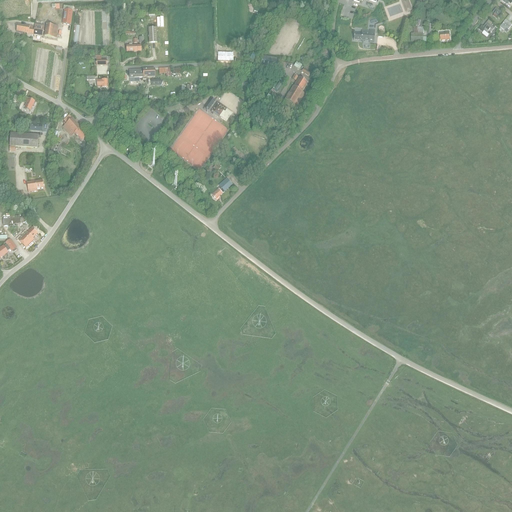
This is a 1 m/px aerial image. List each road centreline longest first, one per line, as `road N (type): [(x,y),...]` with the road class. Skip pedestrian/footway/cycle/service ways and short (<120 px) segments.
road 1 (unclassified): [(511,411),(400,358),(209,225)]
road 2 (unclassified): [(209,225),(312,118),(337,65)]
road 3 (unclassified): [(337,65),(511,46)]
road 4 (unclassified): [(0,283),(52,231),(107,146)]
road 5 (unclassified): [(89,125),(114,88),(115,0)]
road 6 (unclassified): [(209,225),(107,146)]
